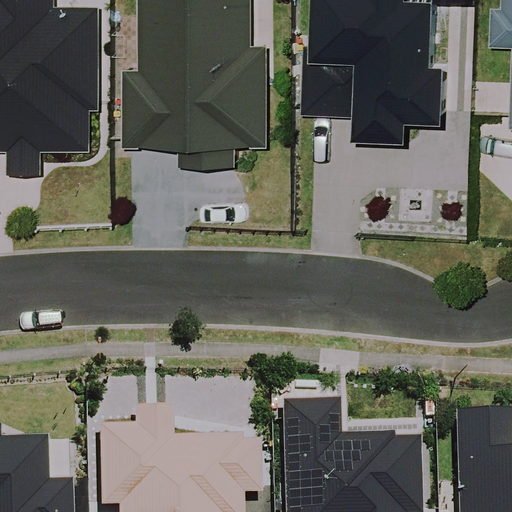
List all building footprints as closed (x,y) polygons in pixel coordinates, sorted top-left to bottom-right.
[(51,0),(0,0),(0,181),(41,183),(42,150),(89,151),(93,12),(51,11),(51,0)] [(245,49),(246,0),(140,0),(139,71),(127,70),(126,146),(235,147),(234,168),(262,168),(263,49),(245,49)] [(511,0),(496,0),(494,49),(511,50),(511,60),(508,130),(511,130),(511,0)] [(328,392),(275,393),(278,511),(411,511),(409,441),(329,443),(328,392)] [(162,416),(122,416),(122,432),(92,432),(93,509),(112,509),(112,511),(238,511),(238,495),(252,495),(252,442),(162,442),(162,416)] [(505,419),(452,419),(451,511),(511,511),(511,457),(505,457),(505,419)] [(0,511),(61,511),(63,490),(36,490),(37,443),(0,442),(0,511)]
